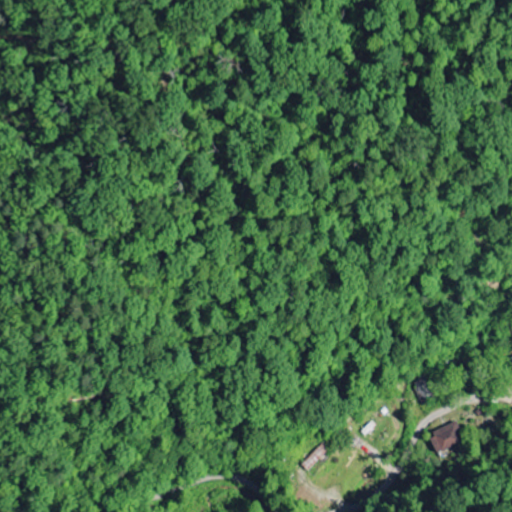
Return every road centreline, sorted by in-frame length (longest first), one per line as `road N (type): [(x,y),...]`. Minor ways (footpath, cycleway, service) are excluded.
road 1 (residential): [(0,503),(64,510),(226,475),(282,511)]
road 2 (residential): [(340,511),(377,495),(433,417),(511,393)]
